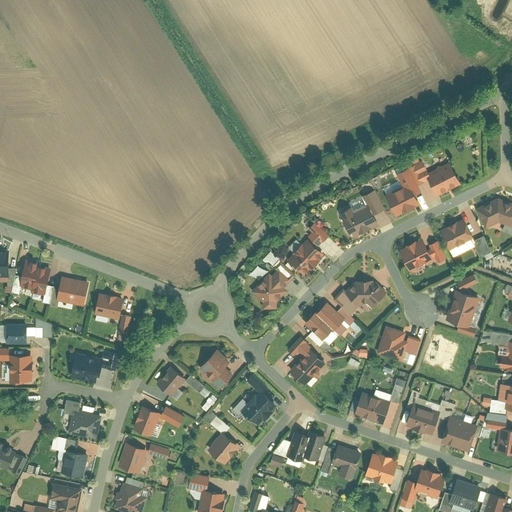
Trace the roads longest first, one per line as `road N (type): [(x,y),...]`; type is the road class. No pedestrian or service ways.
road 1 (residential): [(215,290),(258,229),(297,201),(504,92)]
road 2 (residential): [(299,400),(353,427),(511,478)]
road 3 (residential): [(0,228),(189,300)]
road 4 (residential): [(378,238),(352,250),(254,352)]
road 5 (residential): [(506,177),(378,238)]
road 6 (residential): [(299,400),(249,467),(237,511)]
